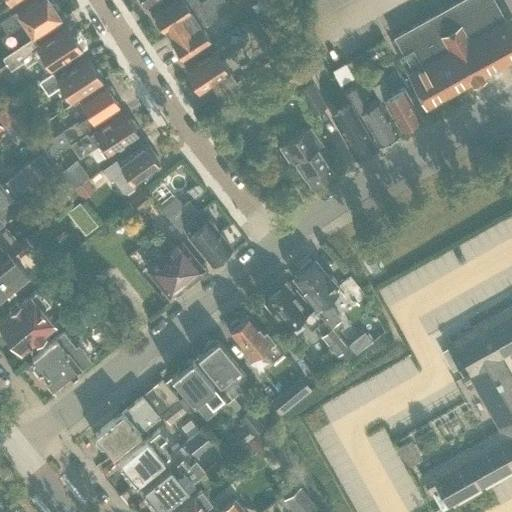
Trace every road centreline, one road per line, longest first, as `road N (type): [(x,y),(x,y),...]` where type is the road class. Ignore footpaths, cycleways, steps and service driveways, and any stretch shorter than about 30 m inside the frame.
road 1 (unclassified): [(40,434),(278,242)]
road 2 (residential): [(278,242),(169,106),(98,0)]
road 3 (unclassified): [(278,242),(511,101)]
